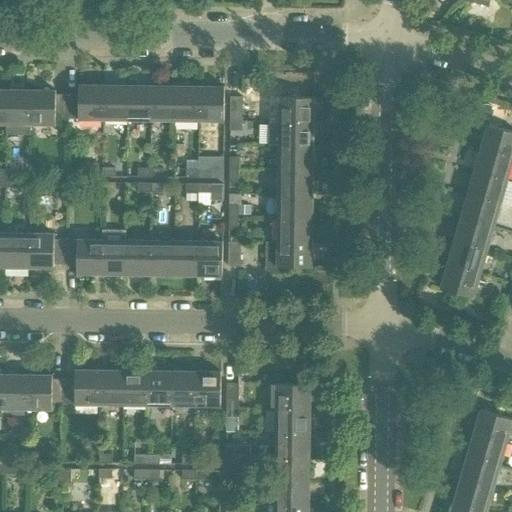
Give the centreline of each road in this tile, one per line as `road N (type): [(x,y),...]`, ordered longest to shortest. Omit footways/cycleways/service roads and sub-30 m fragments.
road 1 (residential): [(0,36),(388,40)]
road 2 (residential): [(379,334),(0,327)]
road 3 (residential): [(379,334),(388,40)]
road 4 (residential): [(380,511),(379,334)]
road 5 (residential): [(511,370),(379,334)]
road 6 (residential): [(388,40),(511,77)]
